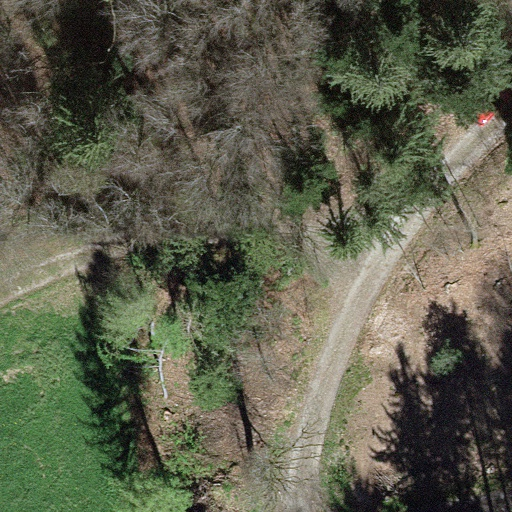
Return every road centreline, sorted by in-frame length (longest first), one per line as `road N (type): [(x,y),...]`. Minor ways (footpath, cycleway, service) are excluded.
road 1 (track): [(511,106),(402,217),(373,262),(282,511)]
road 2 (track): [(0,290),(81,246),(151,229),(236,226),(373,262)]
